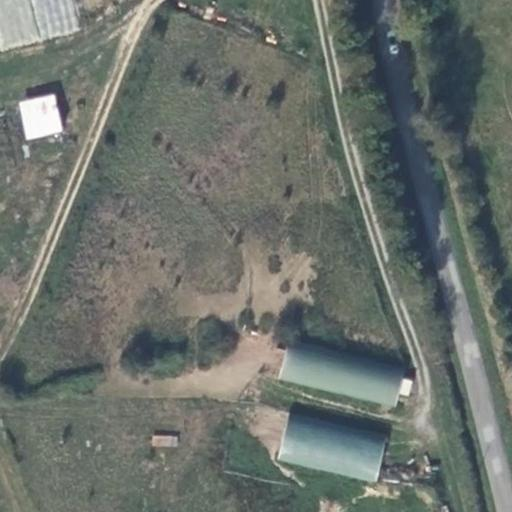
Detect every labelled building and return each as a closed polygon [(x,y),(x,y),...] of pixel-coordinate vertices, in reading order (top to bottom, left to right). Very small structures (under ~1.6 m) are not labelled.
[(0,0),(0,48),(79,33),(72,0),(0,0)] [(17,101),(26,139),(63,131),(55,93),(17,101)] [(405,366),(289,337),(279,378),(396,406),(399,393),(407,396),(412,380),(403,377),(405,366)] [(388,433),(289,411),(278,460),(377,482),(388,433)] [(176,447),(177,437),(153,435),(152,446),(176,447)]
